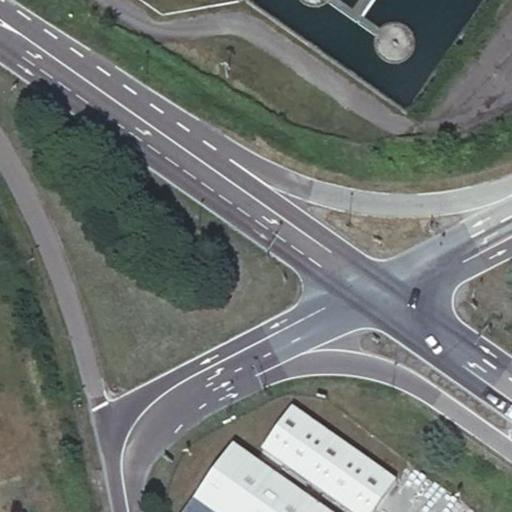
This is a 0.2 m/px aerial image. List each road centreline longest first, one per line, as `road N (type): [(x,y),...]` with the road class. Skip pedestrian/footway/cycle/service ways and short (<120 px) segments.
road 1 (tertiary): [(0,151),(55,258),(118,462)]
road 2 (tertiary): [(511,187),(429,205),(354,206),(288,183),(185,169)]
road 3 (tertiary): [(246,351),(380,369),(511,451)]
road 4 (tertiary): [(185,169),(0,39)]
road 5 (tertiary): [(363,294),(185,169)]
road 6 (secondary): [(511,398),(363,294)]
road 7 (tertiary): [(246,351),(155,396),(129,429),(118,462)]
road 8 (secondary): [(363,294),(511,222)]
road 9 (tertiary): [(363,294),(246,351)]
